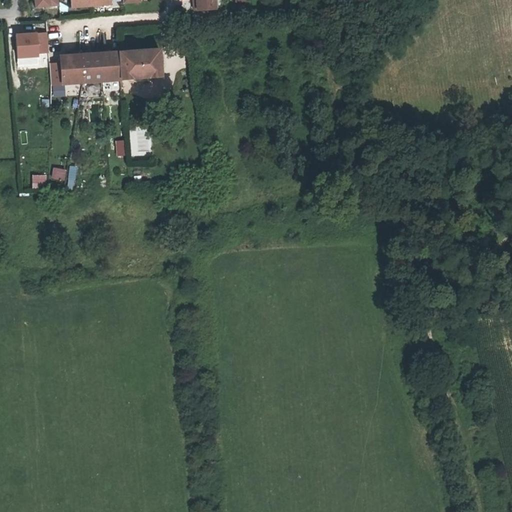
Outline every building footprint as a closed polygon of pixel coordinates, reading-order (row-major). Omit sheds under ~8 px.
[(57,0),(33,0),(34,9),(58,7),(57,0)] [(69,0),(71,8),(90,7),(89,0),(69,0)] [(216,0),(198,0),(199,0),(196,1),(197,10),(217,9),(216,0)] [(46,55),(45,35),(13,37),(14,59),(35,58),(34,56),(46,55)] [(60,87),(162,78),(160,51),(58,59),(60,87)] [(128,128),(130,152),(147,151),(146,127),(128,128)] [(116,156),(124,155),(123,139),(115,140),(116,156)] [(64,180),(65,168),(52,167),(52,180),(64,180)] [(31,174),(31,188),(46,188),(45,174),(31,174)] [(99,187),(107,187),(107,176),(99,176),(99,187)]
